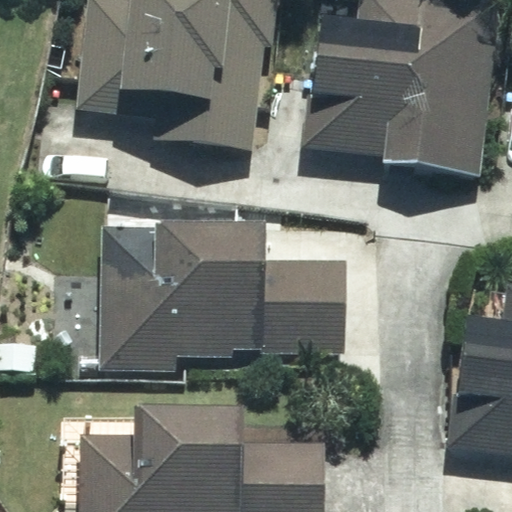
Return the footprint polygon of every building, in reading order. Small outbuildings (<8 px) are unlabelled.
[(87,0),(83,116),(154,119),(153,157),(258,162),(262,58),(273,58),(275,0),(87,0)] [(484,186),(496,0),(355,0),(353,39),(313,36),(305,158),(383,164),(382,178),(484,186)] [(260,244),(105,238),(100,378),(177,381),(178,370),(230,372),(231,363),(343,367),(347,272),(259,269),(260,244)] [(511,298),(506,298),(502,341),(463,338),(461,364),(454,364),(445,457),(511,463),(511,298)] [(239,428),(129,422),(128,445),(78,443),(75,511),(322,511),(325,452),(238,448),(239,428)]
